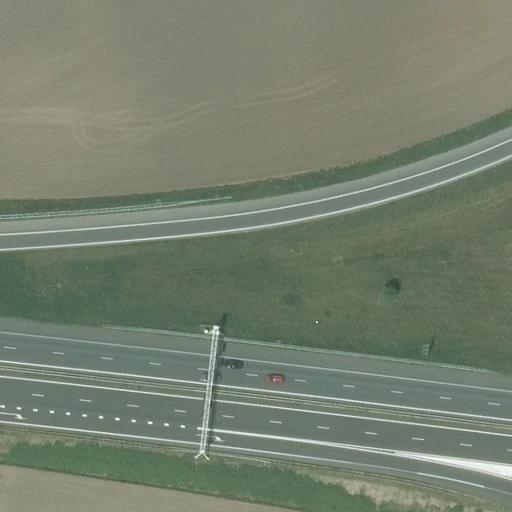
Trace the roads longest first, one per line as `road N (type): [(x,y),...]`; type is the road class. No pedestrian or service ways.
road 1 (motorway): [(511,153),(328,213),(134,239),(0,245)]
road 2 (motorway): [(511,408),(0,350)]
road 3 (motorway): [(198,415),(511,493)]
road 4 (motorway): [(198,415),(511,454)]
road 5 (motorway): [(0,394),(198,415)]
